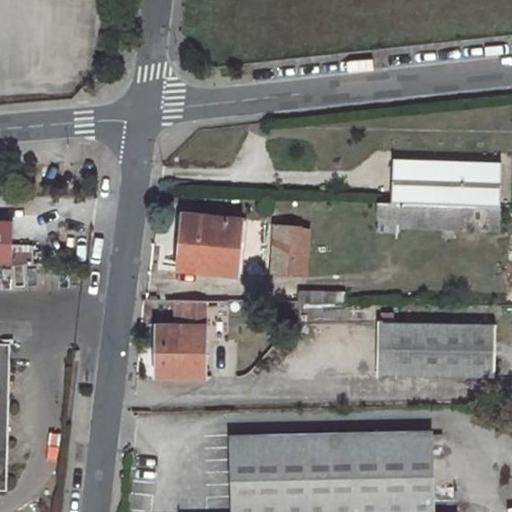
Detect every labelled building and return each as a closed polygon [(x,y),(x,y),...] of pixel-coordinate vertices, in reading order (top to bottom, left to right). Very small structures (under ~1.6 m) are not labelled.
[(501,207),(502,165),(393,162),(391,203),(501,207)] [(318,217),(317,223),(326,224),(326,217),(320,216),(321,204),(298,202),(297,210),(281,210),(280,228),(276,228),(272,274),(305,276),(310,216),(318,217)] [(391,203),(378,202),(377,232),(400,233),(400,227),(500,232),(501,207),(391,203)] [(336,203),(335,211),(346,212),(346,203),(336,203)] [(184,216),(178,268),(235,274),(241,222),(184,216)] [(15,221),(0,220),(0,264),(14,265),(15,221)] [(298,292),(297,303),(344,304),(344,293),(298,292)] [(175,302),(174,325),(157,325),(156,378),(205,378),(207,302),(175,302)] [(369,308),(368,320),(399,320),(399,310),(369,308)] [(392,323),(379,322),(378,375),(390,375),(392,323)] [(392,323),(390,375),(494,377),(495,325),(392,323)] [(11,345),(0,344),(0,490),(7,490),(11,345)] [(433,511),(432,447),(442,446),(441,435),(432,435),(432,432),(230,435),(231,511),(433,511)]
